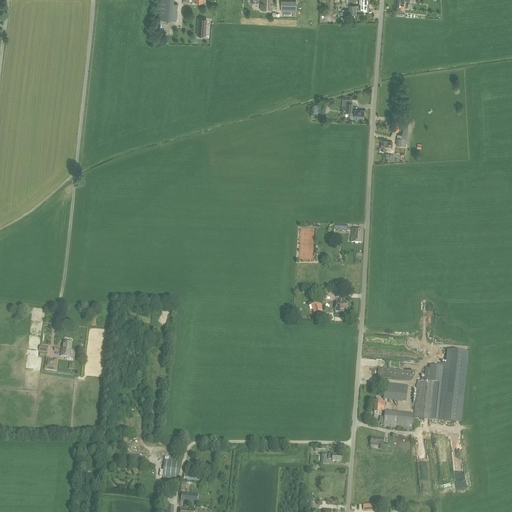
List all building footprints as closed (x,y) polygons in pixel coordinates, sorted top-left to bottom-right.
[(174,4),(174,0),(159,0),(159,20),(177,21),(178,4),(174,4)] [(260,9),(272,10),(272,0),(261,0),(261,1),(260,2),(260,9)] [(281,1),(281,11),(296,11),(296,1),(281,1)] [(196,35),(205,35),(206,19),(197,18),(196,35)] [(352,103),(345,103),(345,107),(345,112),(350,112),(350,117),(350,118),(352,119),(358,119),(358,118),(363,118),(364,110),(354,110),(354,111),(352,110),(353,103),(352,103)] [(406,147),(408,127),(403,126),(401,138),(396,138),(395,145),(406,147)] [(392,142),(387,141),(382,140),(380,150),(386,150),(391,151),(392,142)] [(352,229),(351,242),(362,243),(363,230),(352,229)] [(334,310),(335,310),(335,311),(346,312),(347,302),(336,301),(335,306),(334,305),(334,310)] [(320,302),(311,304),(313,313),(322,311),(320,302)] [(62,349),(61,349),(60,356),(71,357),(72,350),(71,350),(72,343),(63,342),(62,349)] [(447,351),(446,364),(440,421),(460,423),(467,352),(447,350),(447,351)] [(378,356),(376,378),(407,381),(409,359),(378,356)] [(49,358),(46,357),(45,369),(56,371),(58,359),(55,359),(54,361),(49,360),(49,358)] [(440,421),(446,364),(440,364),(439,367),(430,366),(428,382),(417,381),(414,414),(413,414),(385,411),(383,427),(406,430),(406,431),(409,431),(409,430),(412,430),(413,418),(414,419),(440,421)] [(380,391),(380,395),(384,395),(383,399),(406,401),(407,386),(385,384),(384,392),(380,391)] [(384,411),(385,402),(381,402),(375,401),(374,413),(380,413),(381,410),(384,411)] [(380,449),(387,450),(387,444),(383,443),(383,439),(371,438),(371,439),(370,439),(370,441),(371,441),(370,445),(380,446),(380,449)] [(141,463),(142,456),(124,454),(124,461),(141,463)] [(163,476),(177,478),(179,462),(165,460),(163,476)] [(184,480),(201,482),(202,475),(185,473),(184,480)] [(185,502),(185,508),(187,508),(188,503),(197,504),(198,495),(182,493),(181,502),(185,502)]
